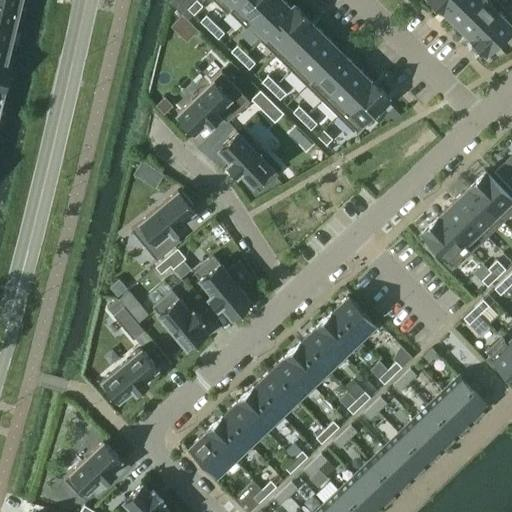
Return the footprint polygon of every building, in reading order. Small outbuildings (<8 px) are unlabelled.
[(194,0),(187,8),(193,14),(202,5),(197,0),(194,0)] [(229,8),(237,0),(214,0),(226,12),(229,8)] [(245,23),(267,0),(237,0),(229,8),(245,23)] [(260,39),(294,4),(293,4),(291,6),(284,0),(267,0),(245,23),(259,37),(258,38),(260,39)] [(432,0),(442,9),(450,0),(432,0)] [(456,23),(478,0),(450,0),(442,9),(456,23)] [(471,38),(503,5),(497,0),(478,0),(456,23),(471,38)] [(19,8),(0,3),(0,21),(15,25),(19,8)] [(275,54),(309,19),(294,4),(260,39),(275,54)] [(511,26),(511,14),(503,5),(471,38),(486,53),(501,37),(505,40),(511,32),(511,27),(511,26)] [(200,20),(209,29),(215,23),(206,14),(200,20)] [(290,69),(325,34),(309,19),(275,54),(290,69)] [(0,21),(0,39),(11,42),(15,25),(0,21)] [(224,32),(215,23),(209,29),(218,38),(224,32)] [(306,84),(340,50),(325,34),(290,69),(306,84)] [(11,42),(0,39),(0,57),(11,60),(11,59),(7,58),(11,42)] [(246,53),(237,44),(231,51),(240,59),(246,53)] [(321,100),(356,65),(340,50),(306,84),(321,100)] [(255,62),(246,53),(240,59),(249,68),(255,62)] [(0,75),(7,77),(11,60),(0,57),(0,75)] [(337,115),(371,80),(356,65),(321,100),(337,115)] [(206,121),(208,124),(219,114),(226,121),(249,100),(221,71),(177,113),(194,132),(206,121)] [(277,83),(268,75),(262,81),(270,90),(277,83)] [(387,96),(371,80),(337,115),(353,131),(368,115),(372,118),(382,108),(378,104),(387,96)] [(286,92),(277,83),(270,90),(279,98),(286,92)] [(254,95),(262,103),(268,97),(259,89),(254,95)] [(301,120),(307,114),(298,105),(292,111),(301,120)] [(316,122),(307,114),(301,120),(310,129),(316,122)] [(331,137),(322,127),(316,133),(325,143),(331,137)] [(237,130),(218,148),(221,151),(224,154),(229,159),(226,162),(230,166),(237,173),(239,171),(240,171),(242,173),(252,184),(259,191),(262,188),(273,177),(278,173),(271,166),(260,154),(263,150),(252,138),(248,142),(237,130)] [(508,173),(500,164),(493,170),(502,179),(508,173)] [(511,211),(511,198),(485,170),(468,185),(502,221),(511,211)] [(511,187),(511,177),(508,173),(502,179),(511,189),(511,187)] [(502,221),(468,185),(453,200),(486,236),(502,221)] [(139,221),(130,229),(146,247),(156,259),(180,239),(173,231),(184,222),(182,219),(194,209),(191,206),(194,204),(183,191),(180,193),(177,189),(139,221)] [(486,236),(453,200),(437,215),(471,251),(486,236)] [(471,251),(437,215),(421,231),(454,266),(471,251)] [(185,257),(177,248),(164,258),(170,265),(172,268),(185,257)] [(193,270),(211,292),(208,294),(218,306),(221,304),(231,315),(251,299),(213,254),(193,270)] [(170,265),(164,258),(155,266),(160,273),(170,265)] [(496,277),(505,268),(496,259),(487,268),(490,271),(496,277)] [(510,284),(511,282),(511,269),(503,278),(510,284)] [(487,286),(496,277),(490,271),(481,279),(487,286)] [(500,294),(510,284),(503,278),(494,287),(500,294)] [(129,289),(118,298),(125,306),(136,297),(129,289)] [(152,305),(186,347),(206,330),(199,322),(202,320),(192,308),(189,310),(172,289),(152,305)] [(347,295),(331,311),(357,339),(374,323),(347,295)] [(478,314),(488,305),(482,298),(472,307),(478,314)] [(113,314),(133,338),(143,329),(123,305),(113,314)] [(469,323),(478,314),(472,307),(463,317),(469,323)] [(357,339),(331,311),(315,325),(342,353),(357,339)] [(342,353),(315,325),(299,340),(326,368),(342,353)] [(511,334),(506,340),(501,335),(500,335),(511,347),(511,334)] [(511,347),(500,335),(485,350),(511,378),(511,347)] [(326,368),(299,340),(284,355),(311,383),(326,368)] [(99,382),(115,402),(133,387),(135,390),(147,380),(145,377),(157,367),(140,347),(99,382)] [(431,347),(423,355),(428,361),(437,353),(431,347)] [(311,383),(284,355),(268,370),(295,398),(311,383)] [(392,375),(401,366),(395,360),(386,369),(392,375)] [(410,368),(401,376),(407,382),(415,373),(410,368)] [(384,383),(392,375),(386,369),(378,377),(384,383)] [(295,398),(268,370),(253,385),(279,413),(295,398)] [(443,389),(470,418),(485,404),(458,375),(443,389)] [(398,390),(407,382),(401,376),(392,384),(398,390)] [(279,413),(253,385),(237,400),(264,428),(279,413)] [(455,432),(470,418),(443,389),(428,404),(455,432)] [(361,405),(370,396),(364,390),(355,399),(361,405)] [(380,396),(372,404),(377,410),(386,402),(380,396)] [(352,413),(361,405),(355,399),(347,407),(352,413)] [(264,428),(237,400),(222,414),(248,442),(264,428)] [(368,418),(377,410),(372,404),(363,412),(368,418)] [(441,446),(455,432),(428,404),(413,418),(441,446)] [(248,442),(222,414),(206,429),(233,457),(248,442)] [(426,461),(441,446),(413,418),(399,432),(426,461)] [(329,435),(339,426),(333,420),(324,428),(329,435)] [(351,424),(342,433),(347,438),(356,430),(351,424)] [(321,443),(329,435),(324,428),(315,436),(321,443)] [(216,473),(233,457),(206,429),(189,445),(216,473)] [(411,475),(426,461),(399,432),(384,446),(411,475)] [(339,447),(347,438),(342,433),(333,441),(339,447)] [(64,477),(81,496),(101,477),(104,480),(115,469),(113,467),(120,459),(102,441),(64,477)] [(396,489),(411,475),(384,446),(369,461),(396,489)] [(307,456),(301,449),(292,458),(298,464),(307,456)] [(321,453),(312,461),(318,467),(326,459),(321,453)] [(290,472),(298,464),(292,458),(284,466),(290,472)] [(318,467),(312,461),(304,469),(309,475),(318,467)] [(381,503),(396,489),(369,461),(354,475),(381,503)] [(360,511),(371,511),(381,503),(354,475),(339,489),(360,511)] [(267,494),(276,486),(270,479),(261,488),(267,494)] [(291,481),(283,489),(288,495),(297,487),(291,481)] [(150,490),(142,482),(123,500),(134,511),(132,511),(170,511),(161,502),(163,499),(152,488),(150,490)] [(259,502),(267,494),(261,488),(253,496),(259,502)] [(280,504),(288,495),(283,489),(274,498),(280,504)] [(331,511),(360,511),(339,489),(324,503),(331,511)] [(331,511),(324,503),(314,511),(331,511)]
